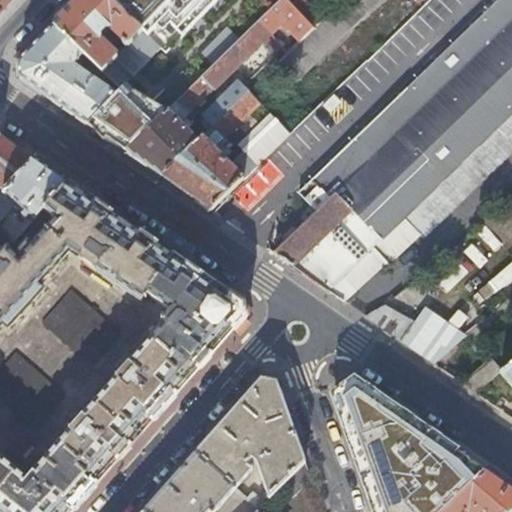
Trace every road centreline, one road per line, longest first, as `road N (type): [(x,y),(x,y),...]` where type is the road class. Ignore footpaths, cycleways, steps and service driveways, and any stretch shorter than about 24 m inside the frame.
road 1 (residential): [(0,95),(292,298)]
road 2 (residential): [(327,320),(511,447)]
road 3 (residential): [(254,347),(110,511)]
road 4 (residential): [(349,511),(299,361)]
